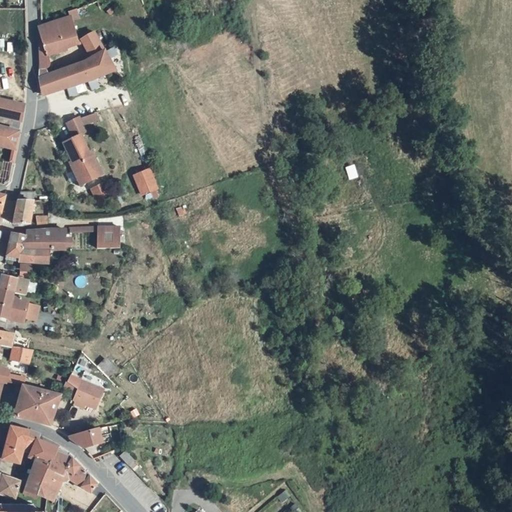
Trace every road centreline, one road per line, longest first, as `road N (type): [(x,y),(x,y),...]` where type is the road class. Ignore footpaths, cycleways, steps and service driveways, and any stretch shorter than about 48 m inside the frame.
road 1 (tertiary): [(0,239),(30,111),(30,0)]
road 2 (tertiary): [(134,511),(50,434),(0,423)]
